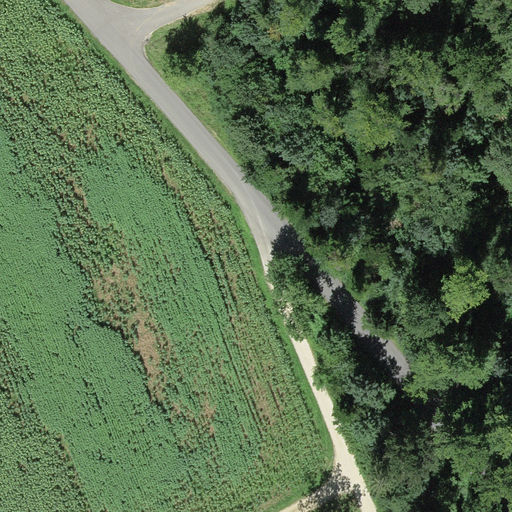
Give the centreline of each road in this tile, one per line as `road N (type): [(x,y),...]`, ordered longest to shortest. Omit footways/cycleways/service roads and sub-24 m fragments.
road 1 (unclassified): [(511,503),(79,0)]
road 2 (track): [(368,511),(238,182)]
